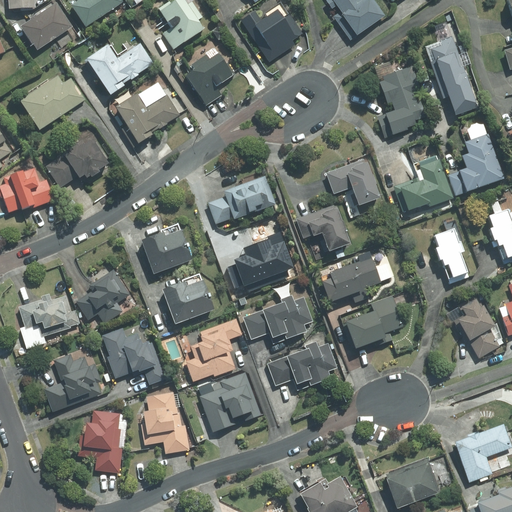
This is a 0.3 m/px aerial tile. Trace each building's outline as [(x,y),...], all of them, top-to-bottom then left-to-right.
[(4,0),(6,12),(33,10),(31,0),(4,0)] [(80,0),(76,3),(67,9),(82,31),(121,5),(117,0),(80,0)] [(178,0),(176,0),(156,14),(168,31),(161,35),(171,51),(200,32),(194,23),(201,19),(190,3),(183,8),(178,0)] [(333,8),(327,0),(326,1),(324,3),(327,7),(329,11),(333,8)] [(358,0),(327,0),(333,8),(338,14),(331,18),(348,42),(382,18),(369,0),(362,0),(360,2),(358,0)] [(511,0),(510,0),(502,2),(507,20),(511,18),(511,0)] [(27,23),(17,30),(34,54),(70,29),(53,5),(33,19),(32,18),(26,22),(27,23)] [(252,14),(238,23),(266,64),(295,45),(292,41),(301,35),(287,15),(278,21),(273,13),(258,23),(252,14)] [(445,27),(433,31),(437,43),(449,39),(445,27)] [(438,48),(427,52),(431,64),(428,65),(435,86),(439,85),(445,100),(448,99),(455,117),(477,109),(462,68),(457,56),(450,38),(449,39),(437,43),(436,43),(438,48)] [(421,49),(428,65),(431,64),(427,52),(438,48),(436,43),(421,49)] [(103,48),(81,63),(106,99),(121,89),(119,87),(127,82),(127,83),(131,80),(135,78),(135,77),(151,66),(137,46),(113,62),(103,48)] [(511,49),(501,53),(507,72),(511,70),(511,49)] [(464,53),(457,56),(462,68),(469,65),(464,53)] [(192,72),(182,79),(204,109),(220,97),(214,89),(223,83),(230,78),(214,56),(207,61),(204,56),(188,67),(192,72)] [(381,83),(375,85),(383,107),(389,105),(392,113),(375,119),(382,140),(405,133),(404,131),(418,126),(416,122),(423,120),(418,104),(415,105),(411,95),(417,93),(410,70),(380,80),(381,83)] [(36,133),(84,102),(69,80),(61,85),(56,78),(16,104),(36,133)] [(439,85),(435,86),(441,101),(445,100),(439,85)] [(133,97),(111,110),(122,129),(119,131),(131,151),(138,146),(138,145),(149,138),(147,136),(155,131),(156,132),(165,127),(164,125),(177,118),(164,97),(142,111),(133,97)] [(464,133),(467,143),(484,137),(481,126),(479,126),(477,126),(475,126),(474,125),(472,126),(470,127),(468,127),(468,128),(467,130),(466,131),(465,132),(464,133)] [(454,175),(445,178),(452,198),(462,194),(462,195),(502,181),(486,136),(484,137),(467,143),(461,145),(465,156),(458,159),(462,171),(454,174),(454,175)] [(0,168),(1,168),(0,167),(0,159),(9,154),(2,144),(3,143),(0,137),(0,168)] [(59,159),(44,169),(58,190),(68,183),(73,180),(75,182),(79,179),(82,182),(85,180),(86,182),(95,176),(94,174),(104,167),(88,142),(83,145),(80,140),(71,146),(72,148),(58,157),(59,159)] [(413,180),(392,188),(401,213),(403,212),(404,214),(419,208),(420,211),(451,200),(437,160),(416,168),(418,172),(422,182),(417,184),(415,185),(413,180)] [(347,167),(340,169),(341,170),(342,173),(349,171),(349,169),(359,166),(359,167),(363,166),(362,162),(347,167)] [(323,176),(330,197),(347,191),(349,197),(348,197),(351,208),(353,207),(354,209),(375,201),(371,188),(372,187),(369,179),(368,179),(363,166),(359,167),(359,166),(349,169),(349,171),(342,173),(341,170),(323,176)] [(3,187),(0,188),(0,200),(6,216),(17,211),(17,213),(28,209),(28,211),(36,208),(52,203),(45,181),(37,184),(32,170),(0,181),(3,187)] [(422,182),(418,172),(413,173),(417,184),(422,182)] [(222,199),(205,205),(213,226),(229,220),(230,223),(273,206),(263,178),(220,194),(222,199)] [(487,206),(490,217),(498,214),(495,204),(487,206)] [(300,242),(308,239),(303,226),(318,221),(316,218),(321,216),(320,215),(329,212),(329,213),(332,212),(331,207),(292,221),(300,242)] [(320,215),(321,216),(316,218),(318,221),(303,226),(308,239),(308,240),(317,236),(324,255),(345,247),(340,234),(342,233),(338,224),(337,224),(332,212),(329,213),(329,212),(320,215)] [(490,217),(483,219),(487,231),(485,232),(489,245),(491,244),(499,267),(511,262),(511,241),(510,237),(511,236),(511,227),(509,219),(507,220),(505,212),(498,214),(490,217)] [(158,235),(136,243),(149,278),(188,263),(175,227),(157,233),(158,235)] [(449,232),(429,239),(434,251),(430,252),(435,265),(437,264),(445,287),(464,280),(456,257),(460,255),(456,245),(454,246),(449,232)] [(235,264),(226,267),(234,289),(243,285),(244,287),(288,271),(278,245),(262,250),(259,241),(244,246),(247,256),(234,261),(235,264)] [(324,277),(317,280),(325,302),(332,299),(333,303),(358,294),(357,292),(378,285),(369,260),(324,276),(324,277)] [(76,302),(73,304),(86,322),(95,316),(102,326),(121,314),(115,305),(127,296),(111,272),(86,288),(90,293),(76,302)] [(160,292),(158,293),(171,328),(210,313),(196,277),(179,283),(179,285),(160,292)] [(498,321),(505,338),(511,335),(511,284),(506,287),(511,303),(502,306),(506,318),(498,321)] [(16,309),(22,329),(23,331),(35,327),(39,339),(41,338),(68,330),(68,328),(78,325),(73,312),(68,313),(63,298),(49,302),(47,296),(39,299),(39,302),(16,309)] [(279,306),(240,320),(248,341),(267,335),(271,346),(304,334),(301,326),(310,323),(301,299),(291,302),(289,297),(277,301),(279,306)] [(370,315),(341,325),(350,352),(359,349),(381,341),(380,336),(400,329),(389,299),(367,307),(370,315)] [(460,319),(451,323),(463,344),(467,342),(471,351),(477,360),(498,348),(488,331),(492,330),(479,308),(476,309),(472,302),(455,311),(460,319)] [(234,320),(197,334),(201,344),(188,348),(193,361),(184,364),(191,384),(211,376),(212,379),(233,371),(227,354),(231,353),(227,342),(240,337),(234,320)] [(23,331),(22,329),(18,330),(24,351),(43,345),(41,338),(39,339),(35,327),(23,331)] [(120,331),(100,338),(108,359),(105,360),(113,380),(127,375),(128,376),(130,375),(131,379),(142,375),(147,387),(163,381),(150,345),(143,347),(143,346),(140,347),(136,335),(123,340),(120,331)] [(304,352),(265,366),(273,388),(291,381),(295,393),(329,380),(326,373),(335,370),(326,345),(315,349),(313,343),(302,347),(304,352)] [(68,356),(52,362),(60,385),(41,392),(50,415),(100,396),(96,385),(100,384),(93,366),(86,368),(82,358),(71,363),(68,356)] [(199,398),(196,398),(210,435),(232,427),(230,421),(241,417),(243,423),(259,417),(243,374),(218,383),(220,390),(199,398)] [(209,383),(195,388),(199,398),(220,390),(218,383),(210,386),(209,383)] [(170,395),(144,399),(147,414),(139,416),(141,427),(139,427),(142,447),(161,444),(163,456),(188,452),(184,427),(180,427),(178,414),(175,415),(174,409),(173,410),(170,395)] [(80,438),(77,438),(75,458),(95,460),(94,472),(117,475),(120,451),(117,450),(120,431),(117,431),(118,415),(92,412),(90,427),(81,426),(80,438)] [(466,440),(451,446),(466,485),(477,480),(485,477),(490,475),(487,469),(484,460),(493,456),(510,449),(501,426),(478,435),(476,432),(465,437),(466,440)] [(497,465),(493,456),(484,460),(487,469),(497,465)] [(425,460),(382,477),(384,482),(381,483),(392,511),(434,496),(433,494),(438,492),(425,460)] [(315,486),(295,498),(303,511),(302,511),(348,511),(354,509),(336,480),(324,486),(322,488),(323,491),(319,493),(315,486)] [(322,481),(315,485),(315,486),(319,493),(323,491),(322,488),(324,486),(322,481)] [(494,498),(473,506),(474,511),(511,511),(511,488),(504,491),(497,494),(493,495),(494,498)]
